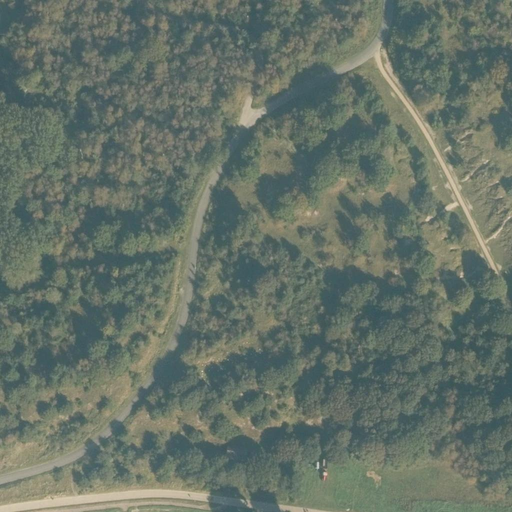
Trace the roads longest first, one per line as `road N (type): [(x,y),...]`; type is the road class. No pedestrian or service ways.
road 1 (unclassified): [(0,481),(86,449),(145,389),(175,339),(201,208),(236,139),(261,113),(373,49),(387,0)]
road 2 (unclassified): [(0,511),(166,494),(298,511)]
road 3 (track): [(249,124),(245,112),(259,70),(252,43),(136,0)]
